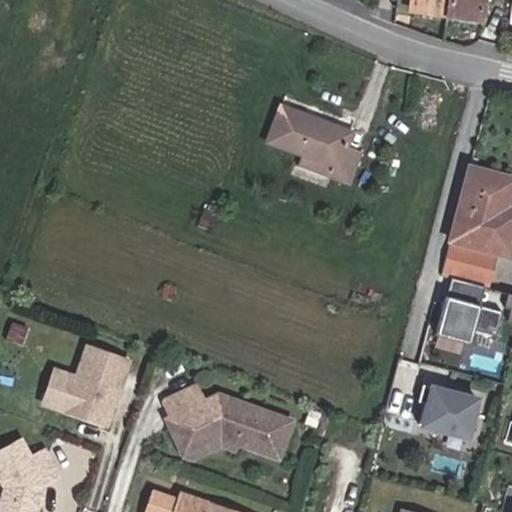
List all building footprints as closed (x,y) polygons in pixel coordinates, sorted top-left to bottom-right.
[(411,0),(410,9),(448,15),(449,0),(411,0)] [(449,0),(448,15),(481,20),(484,0),(449,0)] [(302,153),(298,163),(349,182),(360,154),(344,148),(350,133),(281,107),(268,141),(302,153)] [(511,245),(511,218),(498,214),(507,176),(470,167),(451,239),(510,254),(511,245)] [(511,207),(508,207),(511,191),(511,177),(507,176),(498,214),(511,218),(511,207)] [(210,232),(216,214),(205,210),(199,227),(210,232)] [(485,286),(494,251),(450,240),(442,274),(451,277),(485,286)] [(480,304),(485,286),(451,277),(446,296),(480,304)] [(497,333),(502,310),(480,304),(446,296),(436,333),(471,342),(475,327),(497,333)] [(15,343),(21,325),(7,320),(1,338),(15,343)] [(112,388),(117,389),(127,361),(86,347),(75,378),(71,389),(64,410),(105,424),(114,398),(109,396),(112,388)] [(71,389),(75,378),(53,370),(50,380),(42,403),(64,410),(71,389)] [(238,441),(277,454),(290,418),(231,397),(230,401),(215,396),(203,402),(194,382),(191,381),(162,395),(161,398),(171,418),(175,416),(178,423),(169,427),(178,445),(178,446),(198,436),(202,444),(221,435),(238,441)] [(468,435),(477,397),(423,383),(419,400),(425,401),(419,422),(468,435)] [(171,418),(166,421),(169,427),(178,423),(175,416),(171,418)] [(221,435),(202,444),(198,436),(178,446),(183,456),(201,448),(203,452),(221,443),(236,448),(238,441),(221,435)] [(36,496),(38,489),(46,481),(57,471),(33,443),(22,453),(8,438),(0,445),(0,479),(5,485),(0,502),(0,511),(36,511),(40,502),(36,496)] [(40,502),(44,486),(46,481),(38,489),(36,496),(40,502)] [(172,511),(179,495),(154,486),(144,511),(172,511)] [(242,511),(180,490),(179,495),(172,511),(242,511)]
